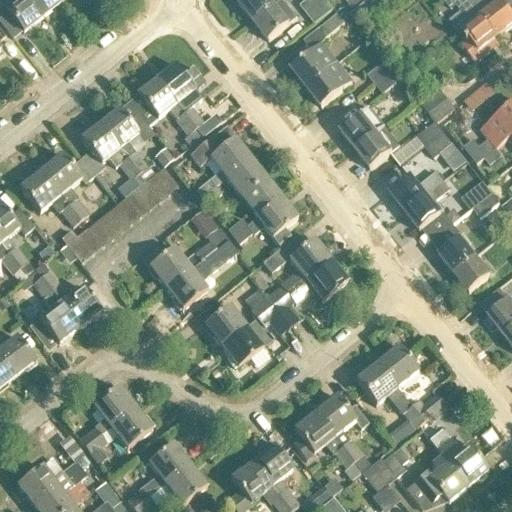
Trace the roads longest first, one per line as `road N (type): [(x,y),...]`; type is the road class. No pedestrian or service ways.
road 1 (residential): [(0,446),(116,364),(230,418),(245,415),(403,293)]
road 2 (residential): [(403,293),(175,7)]
road 3 (residential): [(175,7),(0,147)]
road 4 (residential): [(511,427),(403,293)]
